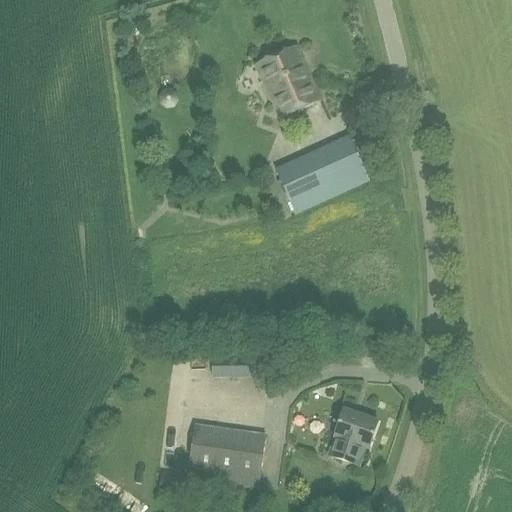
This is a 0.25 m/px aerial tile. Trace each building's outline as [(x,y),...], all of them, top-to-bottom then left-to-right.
[(322,104),(298,49),(258,66),(281,122),(322,104)] [(297,216),(369,182),(349,139),(277,172),(297,216)] [(187,408),(269,410),(270,381),(188,379),(187,408)] [(379,423),(345,411),(335,437),(336,438),(330,456),(359,467),(366,448),(369,449),(379,423)] [(196,428),(189,480),(160,476),(157,497),(205,504),(208,482),(260,489),(267,438),(196,428)]
